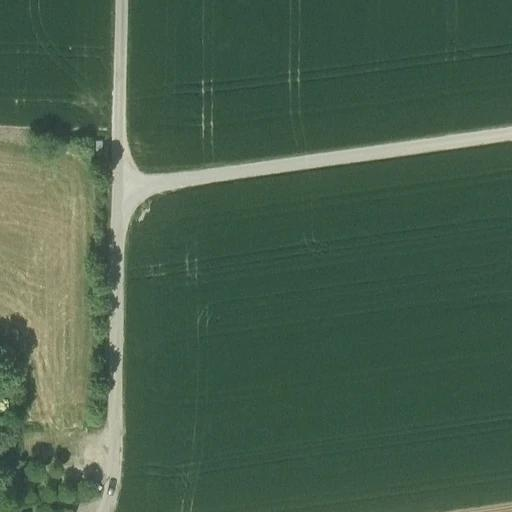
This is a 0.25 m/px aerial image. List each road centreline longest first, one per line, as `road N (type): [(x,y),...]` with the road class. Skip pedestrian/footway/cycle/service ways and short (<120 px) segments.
road 1 (unclassified): [(511,133),(118,188)]
road 2 (unclassified): [(118,188),(112,475),(103,511)]
road 3 (unclassified): [(120,0),(118,188)]
